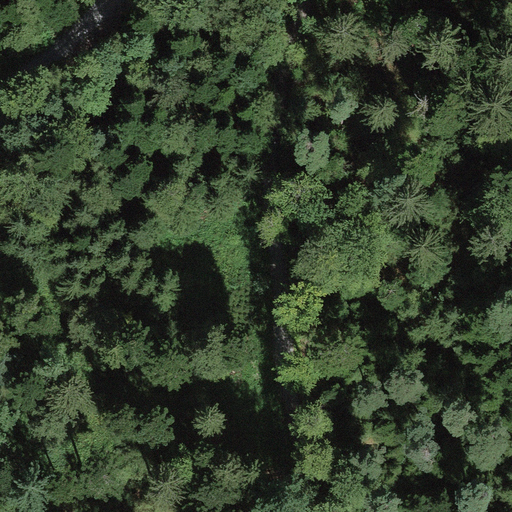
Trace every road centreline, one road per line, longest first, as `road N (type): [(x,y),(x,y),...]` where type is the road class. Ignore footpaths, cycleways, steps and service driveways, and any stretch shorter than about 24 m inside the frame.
road 1 (track): [(309,0),(284,72),(272,190),(287,365),(312,511)]
road 2 (track): [(0,97),(111,0)]
